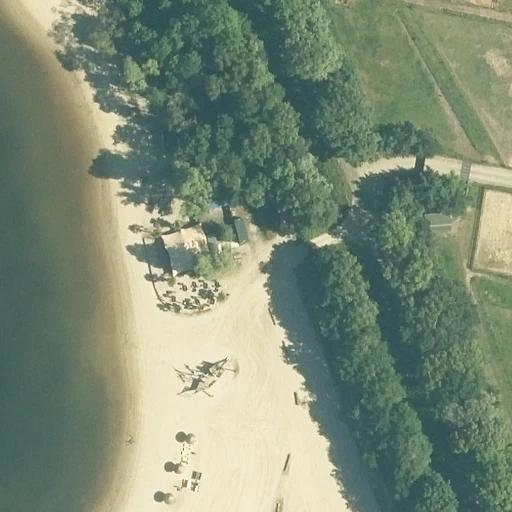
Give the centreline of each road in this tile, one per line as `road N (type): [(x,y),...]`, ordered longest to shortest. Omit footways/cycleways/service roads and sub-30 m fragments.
road 1 (unclassified): [(476,511),(272,0)]
road 2 (unknown): [(362,511),(181,0)]
